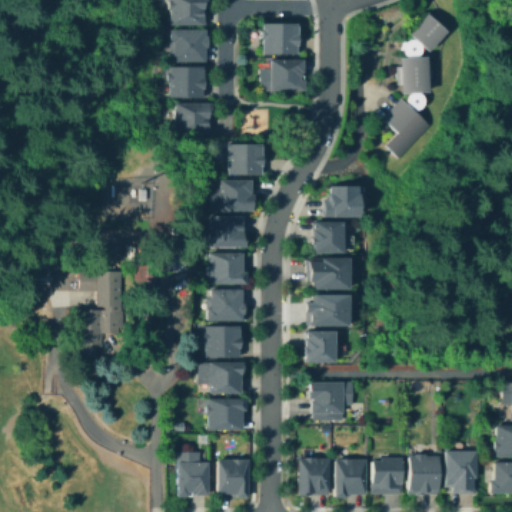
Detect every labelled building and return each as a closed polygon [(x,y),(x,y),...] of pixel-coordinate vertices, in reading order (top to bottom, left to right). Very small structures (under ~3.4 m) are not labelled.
[(200,0),(200,25),(171,25),(171,8),(166,8),(166,0),(200,0)] [(444,33),(424,52),(407,35),(427,16),(444,33)] [(294,26),(294,52),(262,52),(262,26),(294,26)] [(206,32),(206,62),(170,62),(170,32),(206,32)] [(426,58),(426,89),(402,89),(402,58),(426,58)] [(301,63),(301,91),(261,91),(261,69),(272,69),(272,63),(301,63)] [(202,70),(202,82),(194,82),(194,88),(203,88),(203,98),(167,98),(167,70),(202,70)] [(429,125),(399,156),(387,144),(396,134),(380,119),(400,97),(429,125)] [(204,106),(204,134),(174,134),(174,106),(204,106)] [(261,148),(261,161),(255,161),(255,167),(262,167),(262,175),(227,175),(227,148),(261,148)] [(249,183),(249,211),(210,211),(210,190),(218,190),(218,183),(249,183)] [(354,187),(356,214),(329,216),(329,209),(323,209),(322,198),(330,197),(329,188),(354,187)] [(241,233),(241,247),(208,247),(208,220),(234,220),(234,233),(241,233)] [(339,225),(339,250),(313,250),(313,225),(339,225)] [(242,256),(242,277),(240,277),(240,284),(207,284),(207,256),(242,256)] [(346,261),(346,289),(309,289),(309,261),(346,261)] [(118,304),(118,332),(98,332),(98,343),(90,343),(90,355),(70,355),(70,310),(90,310),(90,311),(97,311),(97,304),(94,304),(94,289),(76,289),(76,271),(114,271),(114,304),(118,304)] [(242,292),(242,321),(208,321),(208,292),(242,292)] [(343,299),(354,310),(354,325),(304,325),(304,311),(308,311),(308,302),(314,302),(314,298),(343,299)] [(240,329),(240,357),(204,357),(204,329),(240,329)] [(331,334),(331,359),(305,359),(305,334),(331,334)] [(238,366),(238,393),(206,393),(206,380),(197,380),(197,365),(238,366)] [(511,417),(510,417),(510,402),(499,402),(499,383),(511,383),(511,417)] [(351,384),(351,407),(341,407),(341,422),(312,422),(312,384),(351,384)] [(241,402),(241,426),(206,426),(206,402),(241,402)] [(511,428),(511,457),(492,457),(492,428),(511,428)] [(203,463),(203,494),(176,494),(177,453),(196,453),(196,463),(203,463)] [(473,454),(473,490),(444,490),(444,454),(473,454)] [(435,461),(435,494),(408,494),(408,457),(428,457),(428,461),(435,461)] [(398,459),(398,496),(373,496),(373,463),(387,463),(387,459),(398,459)] [(324,460),(323,492),(298,492),(298,460),(324,460)] [(359,462),(359,496),(335,496),(335,462),(359,462)] [(244,463),(244,496),(238,496),(238,494),(218,494),(218,463),(244,463)] [(511,465),(511,494),(491,494),(491,465),(511,465)]
